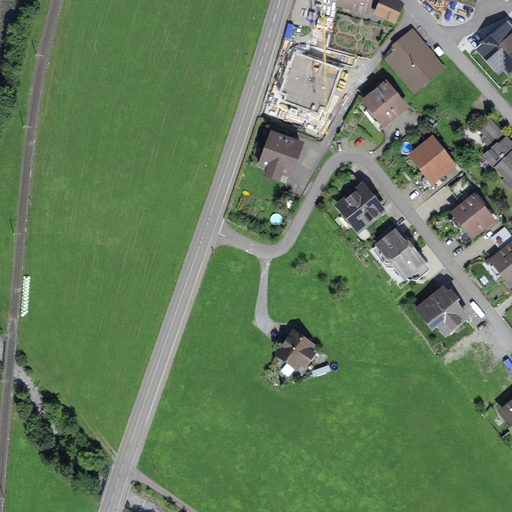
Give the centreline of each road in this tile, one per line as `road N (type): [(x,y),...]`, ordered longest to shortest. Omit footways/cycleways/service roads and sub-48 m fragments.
road 1 (residential): [(206,227),(256,250),(279,248),(333,163),(361,157),(511,341)]
road 2 (secondary): [(206,227),(109,511)]
road 3 (secondary): [(279,0),(206,227)]
road 4 (residential): [(408,0),(511,115)]
